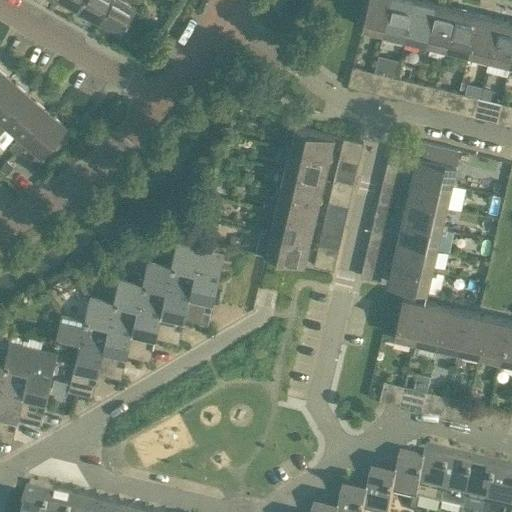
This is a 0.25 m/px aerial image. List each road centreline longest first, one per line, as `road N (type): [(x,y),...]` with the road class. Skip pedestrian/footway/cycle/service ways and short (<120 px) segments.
road 1 (residential): [(350,461),(317,410),(383,110)]
road 2 (residential): [(47,444),(261,321),(266,293)]
road 3 (tertiary): [(0,228),(73,187),(135,136),(162,100)]
road 4 (residential): [(47,444),(80,456),(98,481),(230,511)]
road 5 (residential): [(383,110),(339,99),(215,15)]
road 6 (residential): [(162,100),(0,6)]
road 7 (residential): [(350,461),(412,421),(511,445)]
road 8 (residential): [(511,139),(383,110)]
